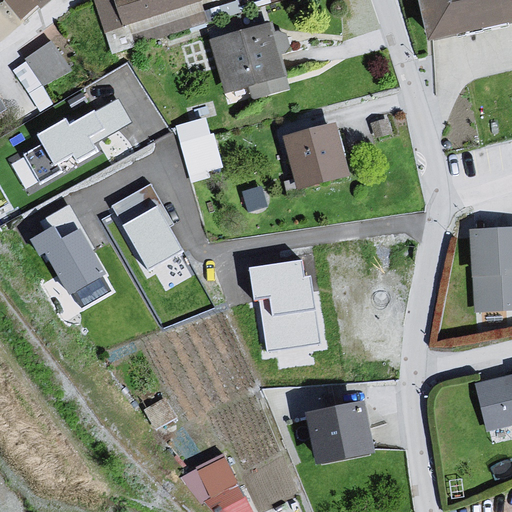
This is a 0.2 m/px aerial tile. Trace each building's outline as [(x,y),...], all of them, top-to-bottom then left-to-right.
[(0,0),(0,1),(2,0),(8,0),(27,24),(58,0),(0,0)] [(201,0),(105,0),(92,4),(111,61),(209,28),(201,0)] [(511,0),(425,0),(441,49),(511,34),(511,0)] [(272,27),(211,46),(225,99),(288,86),(272,27)] [(44,84),(73,65),(54,37),(14,63),(41,106),(54,98),(44,84)] [(130,122),(117,98),(69,125),(66,119),(37,135),(55,166),(74,156),(76,161),(96,150),(92,143),(130,122)] [(0,122),(10,117),(0,100),(0,122)] [(178,119),(188,173),(222,166),(212,113),(178,119)] [(341,132),(289,143),(302,193),(357,185),(341,132)] [(173,224),(150,184),(111,206),(148,271),(183,251),(169,227),(173,224)] [(54,225),(29,239),(39,256),(45,252),(70,295),(106,274),(80,228),(61,238),(54,225)] [(511,236),(474,237),(473,316),(511,316),(511,236)] [(301,260),(249,268),(255,301),(259,300),(267,352),(322,344),(311,275),(303,276),(301,260)] [(511,381),(478,389),(490,433),(511,428),(511,381)] [(374,413),(315,420),(318,469),(380,461),(374,413)] [(258,511),(226,448),(191,465),(214,511),(258,511)]
